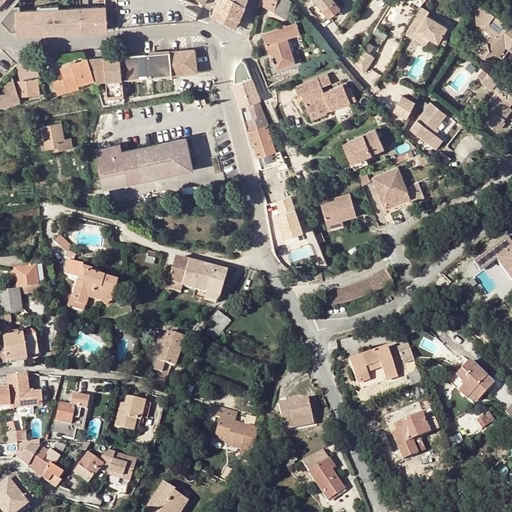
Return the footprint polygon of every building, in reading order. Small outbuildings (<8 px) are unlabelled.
[(104,0),(95,0),(95,1),(89,1),(89,7),(81,7),(82,31),(107,30),(104,0)] [(236,0),(218,0),(216,6),(238,19),(244,4),(236,0)] [(260,0),(259,3),(274,12),(277,0),(260,0)] [(291,0),(277,0),(274,12),(287,19),(293,1),(291,0)] [(314,0),(329,18),(341,8),(334,0),(314,0)] [(486,58),(497,54),(505,44),(505,39),(510,44),(511,45),(511,27),(495,14),(491,11),(482,5),(480,5),(477,10),(478,25),(489,23),(493,27),(493,34),(489,40),(478,44),(479,52),(486,58)] [(238,19),(216,6),(212,14),(235,27),(238,19)] [(36,12),(36,10),(16,11),(13,8),(0,19),(0,22),(13,32),(17,32),(24,32),(25,35),(82,31),(81,7),(60,9),(59,11),(36,12)] [(429,11),(421,7),(406,33),(421,42),(425,35),(430,38),(437,42),(446,27),(426,16),(429,11)] [(346,30),(343,33),(353,42),(364,29),(353,21),(350,25),(347,24),(344,28),(346,30)] [(272,53),(277,69),(295,62),(287,37),(300,33),(296,22),(262,33),(269,54),(272,53)] [(430,38),(425,35),(421,42),(426,45),(430,38)] [(505,44),(497,54),(500,56),(507,48),(511,51),(511,45),(510,44),(505,39),(505,44)] [(194,49),(88,59),(95,78),(96,81),(106,79),(107,96),(124,94),(122,78),(197,72),(194,49)] [(373,56),(361,49),(354,60),(364,71),(373,56)] [(29,76),(40,72),(35,59),(24,61),(29,76)] [(88,59),(76,63),(61,68),(66,85),(68,91),(79,88),(78,83),(95,78),(88,59)] [(506,86),(489,73),(482,83),(493,91),(495,88),(499,91),(501,93),(506,86)] [(78,83),(79,88),(96,82),(96,81),(95,78),(78,83)] [(328,105),(330,110),(350,102),(343,84),(323,92),(318,78),(295,87),(298,95),(301,94),(309,113),(328,105)] [(39,79),(26,80),(28,95),(40,94),(39,79)] [(19,96),(28,95),(26,80),(18,80),(19,96)] [(242,82),(247,97),(254,94),(249,80),(242,82)] [(68,91),(66,85),(56,88),(58,94),(68,91)] [(498,129),(507,117),(503,114),(510,106),(511,103),(511,90),(506,86),(501,93),(499,91),(487,105),(491,108),(484,117),(498,129)] [(416,103),(403,96),(394,111),(407,118),(409,116),(415,104),(416,103)] [(259,98),(249,102),(254,118),(249,120),(252,131),(249,132),(257,157),(276,150),(268,125),(270,124),(259,98)] [(432,102),(411,128),(431,144),(438,135),(435,133),(432,131),(436,126),(446,113),(432,102)] [(328,105),(309,113),(311,118),(330,110),(328,105)] [(503,114),(507,117),(511,110),(511,107),(510,106),(503,114)] [(41,127),(45,148),(52,147),(57,146),(58,150),(73,147),(71,138),(65,139),(62,123),(41,127)] [(376,128),(363,134),(371,153),(384,146),(376,128)] [(351,162),(371,153),(363,134),(343,143),(351,162)] [(438,135),(431,144),(434,147),(442,139),(438,135)] [(186,138),(121,151),(120,145),(95,150),(103,190),(193,172),(186,138)] [(492,150),(504,159),(509,153),(496,144),(492,150)] [(276,150),(257,157),(258,160),(277,153),(276,150)] [(327,163),(330,168),(336,165),(333,160),(327,163)] [(264,171),(268,184),(285,178),(280,165),(264,171)] [(336,165),(330,168),(324,171),(329,179),(341,172),(337,165),(336,165)] [(398,168),(373,179),(388,215),(413,204),(398,168)] [(294,195),(275,200),(286,237),(304,232),(294,195)] [(321,202),(326,224),(342,219),(356,216),(355,212),(353,202),(352,195),(321,202)] [(361,200),(353,202),(355,212),(363,210),(361,200)] [(342,219),(326,224),(327,232),(344,228),(342,219)] [(61,229),(54,235),(66,252),(74,247),(61,229)] [(511,251),(511,250),(499,261),(494,264),(511,285),(511,284),(511,251)] [(494,264),(499,261),(491,251),(482,258),(489,268),(494,264)] [(155,258),(147,256),(145,262),(154,264),(155,258)] [(66,273),(79,277),(82,266),(83,263),(69,259),(66,273)] [(174,268),(169,283),(183,287),(190,262),(176,259),(174,268)] [(190,262),(183,287),(196,290),(202,266),(190,262)] [(468,265),(461,271),(463,274),(471,268),(468,265)] [(79,277),(77,281),(83,283),(86,272),(100,276),(101,272),(82,266),(79,277)] [(167,266),(162,281),(169,283),(174,268),(167,266)] [(227,273),(202,266),(196,290),(207,293),(221,297),(227,273)] [(17,290),(20,290),(39,287),(39,285),(37,268),(37,267),(15,270),(16,277),(16,282),(17,290)] [(338,292),(326,294),(328,303),(329,309),(351,303),(362,299),(368,296),(375,293),(383,289),(390,286),(394,282),(387,269),(382,273),(378,275),(377,275),(374,277),(367,281),(361,283),(356,286),(349,289),(343,290),(342,291),(338,292)] [(118,281),(100,276),(86,272),(83,283),(77,281),(73,296),(77,297),(75,303),(86,306),(88,298),(102,302),(104,305),(106,305),(108,305),(110,302),(112,303),(118,281)] [(183,287),(169,283),(168,289),(181,293),(183,287)] [(21,295),(40,293),(39,287),(20,290),(21,295)] [(23,313),(21,295),(20,290),(17,290),(0,292),(0,304),(2,316),(23,313)] [(216,303),(221,297),(207,293),(205,300),(216,303)] [(77,297),(73,296),(71,296),(68,306),(85,311),(86,306),(75,303),(77,297)] [(231,321),(221,313),(218,311),(211,319),(213,320),(211,323),(213,325),(206,333),(207,334),(211,337),(214,333),(216,335),(220,330),(222,332),(231,321)] [(12,316),(2,317),(3,324),(4,338),(14,337),(13,332),(12,316)] [(214,333),(211,337),(215,341),(222,332),(220,330),(216,335),(214,333)] [(4,338),(8,363),(28,360),(33,359),(36,358),(38,357),(40,355),(41,353),(41,351),(39,334),(20,336),(20,331),(13,332),(14,337),(4,338)] [(168,332),(163,347),(160,353),(149,385),(150,385),(156,387),(159,388),(160,384),(164,385),(168,374),(163,373),(166,364),(171,365),(175,366),(186,337),(168,332)] [(387,347),(349,360),(358,384),(370,380),(368,373),(382,368),(386,382),(397,378),(387,347)] [(469,362),(456,376),(464,385),(459,391),(468,400),(474,393),(480,399),(493,385),(469,362)] [(168,374),(171,365),(166,364),(163,373),(168,374)] [(418,372),(412,375),(418,384),(423,383),(418,372)] [(28,375),(9,377),(10,388),(11,388),(13,408),(45,406),(44,392),(30,393),(28,375)] [(418,384),(412,375),(409,376),(413,386),(418,384)] [(0,407),(12,406),(10,388),(2,389),(2,387),(0,387),(0,407)] [(474,406),(480,399),(474,393),(468,400),(474,406)] [(61,437),(74,440),(80,415),(86,416),(89,399),(73,395),(71,406),(60,404),(56,422),(64,424),(61,437)] [(115,427),(138,432),(145,401),(127,397),(125,405),(124,410),(119,409),(115,427)] [(284,432),(296,429),(295,425),(313,421),(308,399),(278,405),(284,432)] [(241,450),(248,426),(235,422),(238,413),(218,407),(215,417),(220,418),(214,437),(227,440),(227,443),(226,446),(241,450)] [(421,414),(400,424),(403,430),(398,432),(409,457),(431,448),(426,434),(429,433),(421,414)] [(489,414),(476,422),(480,430),(494,421),(489,414)] [(260,429),(248,426),(241,450),(239,459),(251,463),(260,429)] [(21,442),(26,442),(26,433),(7,434),(9,445),(21,445),(21,442)] [(61,453),(65,446),(57,442),(54,449),(61,453)] [(28,466),(40,447),(28,446),(24,452),(20,450),(16,457),(20,460),(20,461),(28,466)] [(49,453),(40,447),(28,466),(49,481),(53,476),(59,480),(64,473),(54,466),(61,457),(51,450),(49,453)] [(325,449),(301,462),(309,473),(328,501),(337,494),(334,489),(341,484),(332,470),(337,467),(331,458),(325,449)] [(137,460),(107,451),(102,456),(107,460),(103,464),(109,466),(107,472),(122,477),(121,480),(130,483),(137,460)] [(107,460),(102,456),(98,460),(89,453),(79,465),(80,466),(94,476),(103,464),(107,460)] [(94,476),(80,466),(75,473),(88,483),(94,476)] [(398,469),(384,471),(387,489),(401,486),(398,469)] [(0,508),(2,511),(11,511),(25,502),(18,492),(9,480),(0,486),(0,508)] [(163,482),(144,511),(176,511),(185,499),(174,492),(175,490),(163,482)] [(21,490),(18,492),(25,502),(27,504),(34,498),(22,483),(18,487),(21,490)] [(345,489),(341,484),(334,489),(337,494),(345,489)] [(182,511),(189,502),(185,499),(176,511),(182,511)] [(19,511),(28,506),(27,504),(25,502),(11,511),(19,511)]
